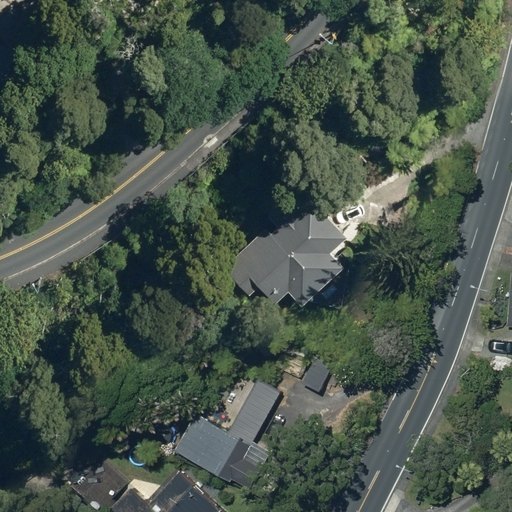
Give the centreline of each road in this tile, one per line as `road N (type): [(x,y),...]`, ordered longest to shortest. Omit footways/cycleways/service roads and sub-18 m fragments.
road 1 (secondary): [(511,111),(448,320),(359,511)]
road 2 (tertiary): [(323,0),(102,200),(0,257)]
